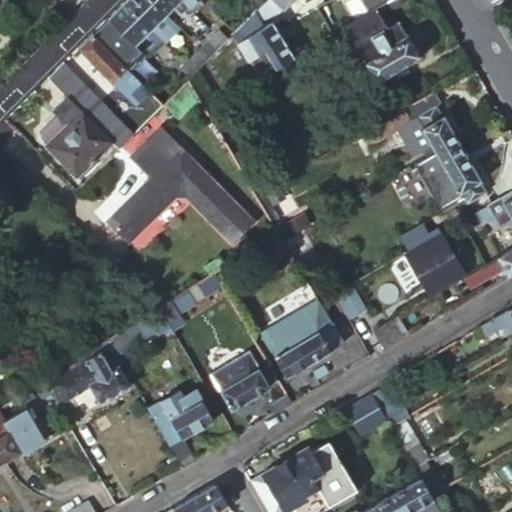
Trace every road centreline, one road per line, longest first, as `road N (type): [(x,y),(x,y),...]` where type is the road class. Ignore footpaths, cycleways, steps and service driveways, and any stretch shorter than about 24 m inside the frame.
road 1 (residential): [(511,290),(220,463)]
road 2 (residential): [(105,0),(0,105)]
